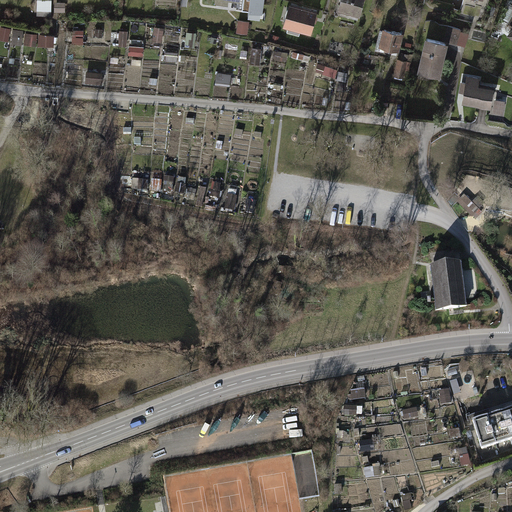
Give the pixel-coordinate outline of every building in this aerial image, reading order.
[(39,0),(40,13),(49,13),(49,8),(58,8),(58,0),(39,0)] [(263,0),(243,0),(242,10),(248,11),(247,14),(262,15),(263,0)] [(364,0),(340,0),(338,11),(360,17),(364,0)] [(316,12),(289,4),(282,28),(288,29),(287,32),(299,36),(300,32),(310,34),(316,12)] [(249,21),(238,20),(236,33),(247,35),(249,21)] [(0,38),(13,40),(14,25),(0,23),(0,38)] [(25,43),(25,26),(14,26),(14,43),(25,43)] [(121,27),(121,43),(129,43),(129,27),(121,27)] [(404,34),(383,29),(379,47),(400,52),(404,34)] [(48,44),(48,30),(26,30),(26,44),(48,44)] [(448,43),(427,38),(419,73),(439,78),(448,43)] [(131,43),(130,53),(144,55),(145,45),(131,43)] [(261,49),(252,48),(251,63),(260,64),(261,49)] [(407,61),(398,60),(394,77),(403,79),(407,61)] [(87,81),(104,82),(105,69),(87,68),(87,81)] [(231,74),(217,73),(215,85),(230,86),(231,74)] [(480,78),(463,76),(459,104),(492,109),(495,88),(479,86),(480,78)] [(506,110),(508,95),(495,93),(492,108),(506,110)] [(175,173),(166,173),(166,189),(175,189),(175,173)] [(186,190),(187,175),(176,174),(176,189),(186,190)] [(221,197),(223,182),(213,181),(212,196),(221,197)] [(203,205),(209,188),(199,185),(194,202),(203,205)] [(228,193),(228,208),(237,208),(238,193),(228,193)] [(431,270),(437,314),(467,310),(461,265),(431,270)] [(454,392),(478,388),(474,369),(450,374),(454,392)] [(444,404),(454,402),(450,387),(441,389),(444,404)] [(511,407),(501,411),(510,439),(511,438),(511,407)] [(501,411),(487,416),(496,444),(510,439),(501,411)] [(487,416),(473,420),(481,448),(496,444),(487,416)]
